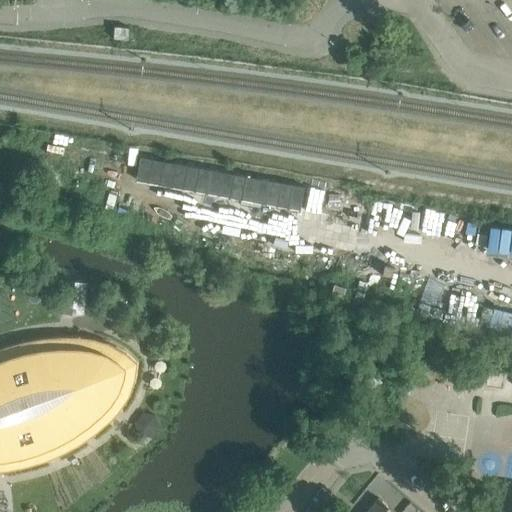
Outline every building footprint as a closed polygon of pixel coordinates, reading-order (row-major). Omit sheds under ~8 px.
[(114,38),(128,40),(129,28),(115,26),(114,38)] [(87,286),(63,284),(60,317),(84,319),(87,286)] [(101,315),(121,321),(126,305),(106,299),(101,315)] [(0,471),(6,471),(10,470),(25,467),(28,466),(43,462),(47,461),(61,455),(65,453),(78,446),(81,444),(91,437),(97,432),(109,422),(111,420),(118,413),(121,410),(129,398),(130,395),(135,382),(136,378),(138,363),(127,353),(124,351),(112,344),(108,343),(95,339),(91,338),(81,337),(78,336),(62,336),(58,336),(43,338),(39,338),(24,341),(20,342),(6,347),(2,348),(0,348),(0,471)] [(478,365),(466,363),(464,377),(476,379),(478,365)] [(366,385),(373,391),(382,382),(374,376),(366,385)] [(135,424),(140,435),(152,436),(159,427),(155,415),(143,414),(135,424)] [(395,511),(379,498),(367,511),(395,511)]
